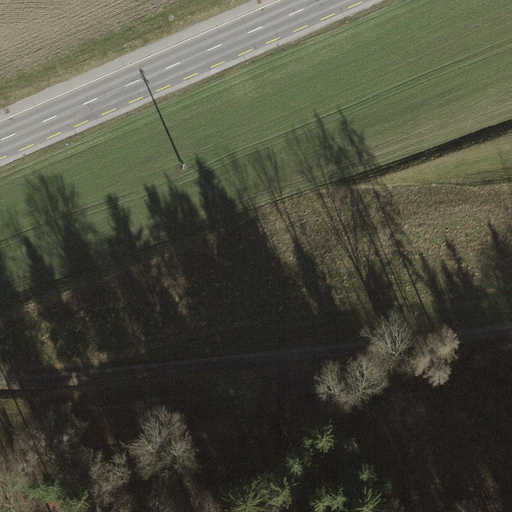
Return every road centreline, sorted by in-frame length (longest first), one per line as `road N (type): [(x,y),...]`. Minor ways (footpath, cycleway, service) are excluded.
road 1 (track): [(0,380),(41,383),(511,331)]
road 2 (primary): [(0,141),(329,0)]
